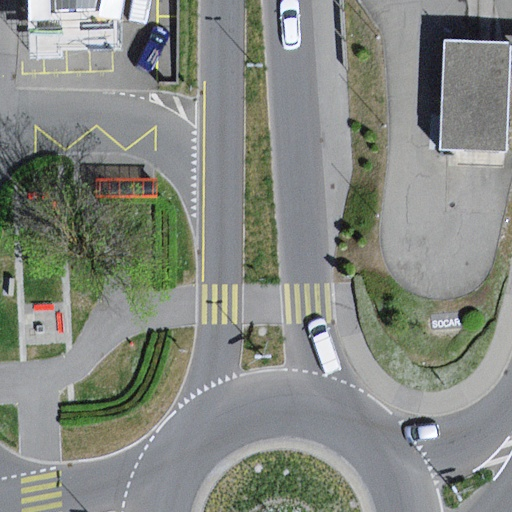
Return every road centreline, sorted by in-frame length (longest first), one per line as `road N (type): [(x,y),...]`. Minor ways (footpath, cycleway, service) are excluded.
road 1 (motorway): [(321,409),(302,299),(276,0)]
road 2 (motorway): [(219,175),(219,302),(204,432)]
road 3 (residential): [(0,124),(47,113),(96,116),(219,175)]
road 4 (motorway): [(234,0),(219,175)]
road 5 (tertiary): [(173,470),(4,511)]
road 6 (primary): [(511,397),(450,446),(425,453),(382,448)]
road 7 (primary): [(321,409),(280,404),(240,412),(204,432)]
